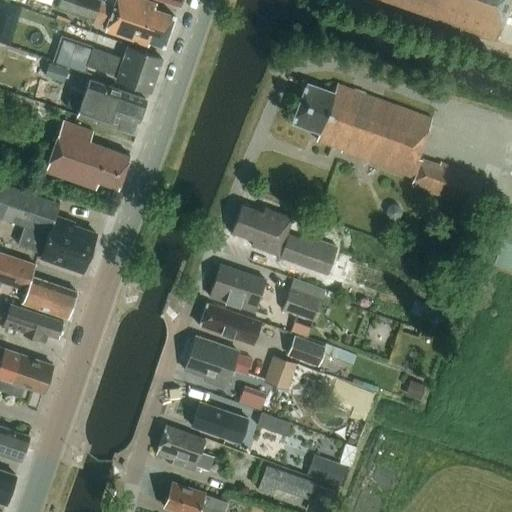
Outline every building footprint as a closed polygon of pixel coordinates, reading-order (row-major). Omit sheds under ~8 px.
[(174,18),(153,11),(155,5),(139,0),(116,0),(114,6),(97,0),(58,0),(56,7),(107,25),(105,30),(147,45),(148,42),(163,48),(174,18)] [(376,0),(495,42),(510,0),(376,0)] [(0,3),(0,42),(6,44),(17,9),(0,3)] [(151,94),(162,61),(127,49),(123,60),(93,50),(87,67),(118,77),(116,82),(151,94)] [(44,78),(63,84),(67,71),(48,64),(44,78)] [(78,113),(77,117),(133,136),(145,101),(89,82),(83,98),(71,94),(66,109),(78,113)] [(471,210),(482,180),(440,164),(439,167),(417,160),(431,120),(337,85),(333,95),(305,85),(291,124),(319,135),(316,142),(341,151),(341,153),(414,180),(410,187),(471,210)] [(130,157),(90,143),(93,134),(64,124),(47,174),(96,191),(98,184),(118,191),(130,157)] [(75,223),(56,217),(60,205),(0,184),(0,219),(39,233),(38,235),(48,238),(41,259),(83,273),(96,235),(74,227),(75,223)] [(292,219),(289,218),(265,209),(263,214),(242,206),(242,205),(241,205),(230,234),(231,235),(232,234),(252,242),(250,247),(280,258),(279,258),(312,270),(325,275),(335,248),(314,240),(312,245),(287,235),(292,219)] [(393,206),(387,209),(385,214),(388,219),(393,221),(399,219),(401,213),(398,208),(393,206)] [(511,270),(511,216),(510,215),(492,264),(511,270)] [(0,283),(17,289),(15,293),(25,296),(22,304),(67,320),(76,293),(31,278),(35,266),(0,253),(0,283)] [(254,313),(264,281),(219,266),(209,298),(254,313)] [(313,321),(320,299),(288,288),(281,311),(313,321)] [(415,302),(411,314),(423,318),(419,328),(439,335),(446,313),(415,302)] [(252,346),(260,324),(206,305),(198,326),(252,346)] [(22,333),(22,334),(21,335),(44,344),(47,336),(57,340),(58,336),(63,334),(64,330),(62,326),(63,323),(10,306),(8,311),(2,309),(0,313),(0,319),(5,321),(3,326),(22,333)] [(323,348),(294,337),(287,354),(317,366),(323,348)] [(224,390),(237,352),(195,338),(184,371),(205,378),(204,383),(224,390)] [(0,348),(0,391),(20,398),(24,388),(42,394),(52,366),(0,348)] [(295,364),(272,356),(263,382),(287,390),(295,364)] [(419,401),(424,387),(414,384),(409,397),(419,401)] [(239,387),(238,405),(261,406),(262,389),(239,387)] [(366,392),(347,396),(349,409),(369,405),(366,392)] [(238,444),(247,420),(199,403),(191,427),(238,444)] [(289,423),(261,413),(256,427),(284,436),(289,423)] [(204,441),(165,426),(155,455),(172,461),(171,464),(193,472),(195,467),(208,472),(213,458),(200,453),(204,441)] [(0,455),(4,457),(5,456),(20,462),(29,438),(0,427),(0,455)] [(347,467),(324,459),(316,480),(339,488),(347,467)] [(266,468),(261,483),(306,498),(311,483),(266,468)] [(0,503),(5,505),(15,476),(0,470),(0,503)] [(203,511),(223,511),(226,503),(204,495),(172,484),(164,508),(176,511),(198,511),(199,510),(203,511)] [(326,511),(334,492),(315,485),(304,511),(326,511)]
